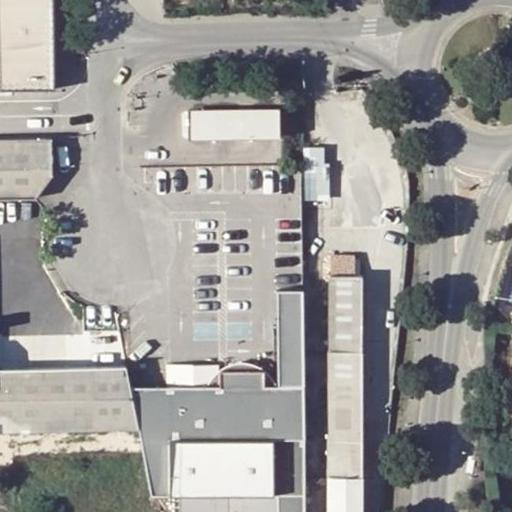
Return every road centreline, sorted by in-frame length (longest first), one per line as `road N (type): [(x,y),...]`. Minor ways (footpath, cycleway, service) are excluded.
road 1 (residential): [(344,36),(107,42)]
road 2 (tertiary): [(436,128),(439,363)]
road 3 (tertiary): [(439,363),(470,241),(511,162)]
road 4 (residential): [(107,42),(113,247)]
road 5 (tertiary): [(439,363),(429,511)]
